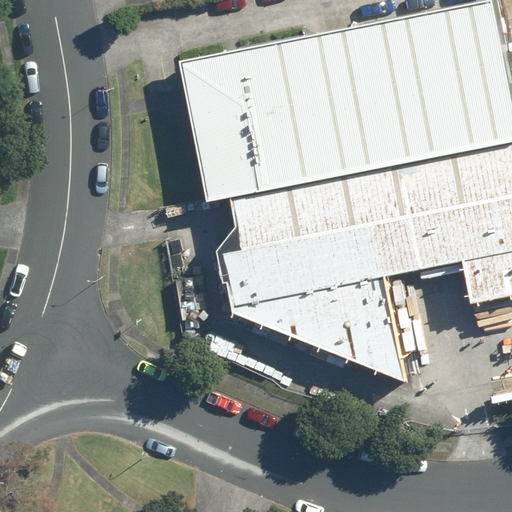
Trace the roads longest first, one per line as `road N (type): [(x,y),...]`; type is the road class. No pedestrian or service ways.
road 1 (unclassified): [(27,364),(307,473),(421,496),(511,494)]
road 2 (unclassified): [(27,364),(65,227),(72,146),(54,0)]
